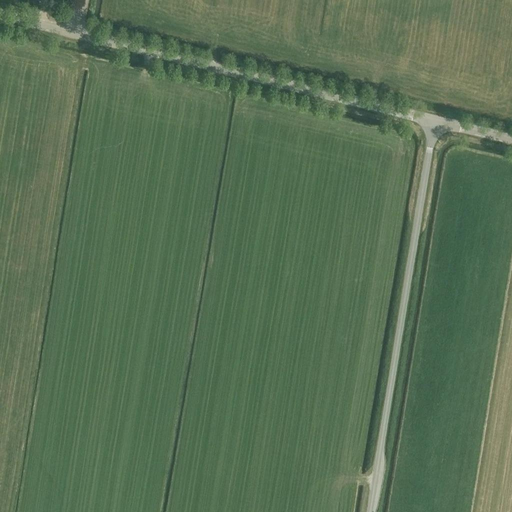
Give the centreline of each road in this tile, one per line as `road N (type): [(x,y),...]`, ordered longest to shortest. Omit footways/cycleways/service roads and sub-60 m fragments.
road 1 (tertiary): [(435,122),(0,15)]
road 2 (unclassified): [(367,511),(435,122)]
